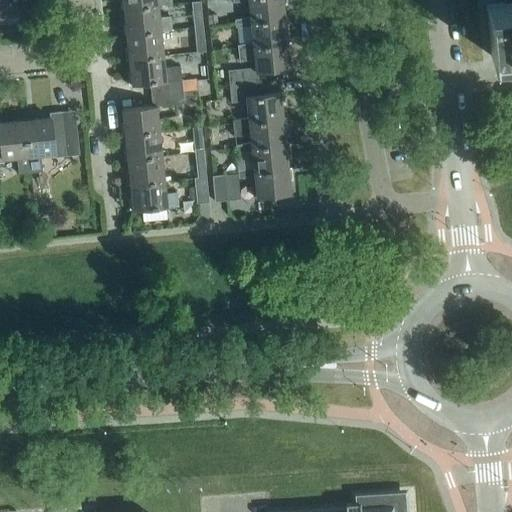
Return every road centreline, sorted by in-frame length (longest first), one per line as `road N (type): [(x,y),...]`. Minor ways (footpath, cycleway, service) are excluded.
road 1 (secondary): [(0,385),(293,366)]
road 2 (unclassified): [(386,199),(348,0)]
road 3 (unclassified): [(462,193),(446,0)]
road 4 (residential): [(99,237),(83,46)]
road 5 (secondary): [(293,366),(414,385)]
